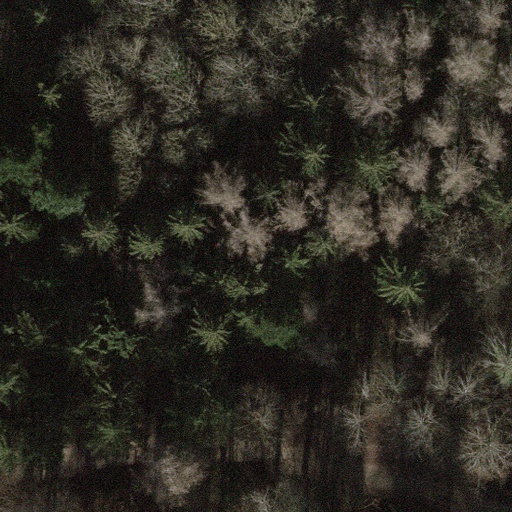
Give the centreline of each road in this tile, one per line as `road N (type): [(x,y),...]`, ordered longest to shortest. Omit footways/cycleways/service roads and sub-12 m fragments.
road 1 (track): [(493,511),(254,442),(0,473)]
road 2 (track): [(254,442),(337,434),(511,438)]
